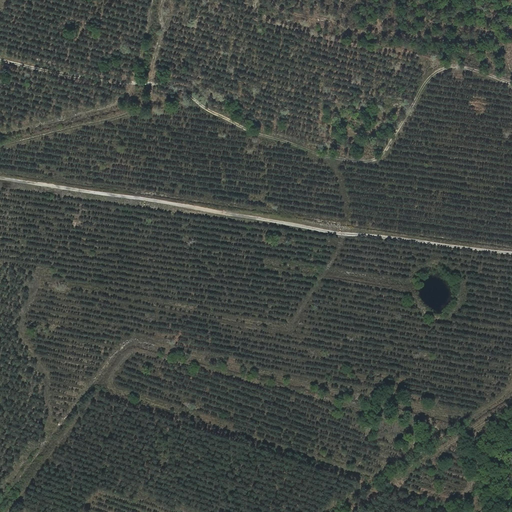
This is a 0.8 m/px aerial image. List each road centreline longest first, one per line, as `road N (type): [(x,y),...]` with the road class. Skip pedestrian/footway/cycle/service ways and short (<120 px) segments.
road 1 (track): [(0,506),(121,347),(139,335),(477,422)]
road 2 (track): [(511,252),(0,178)]
